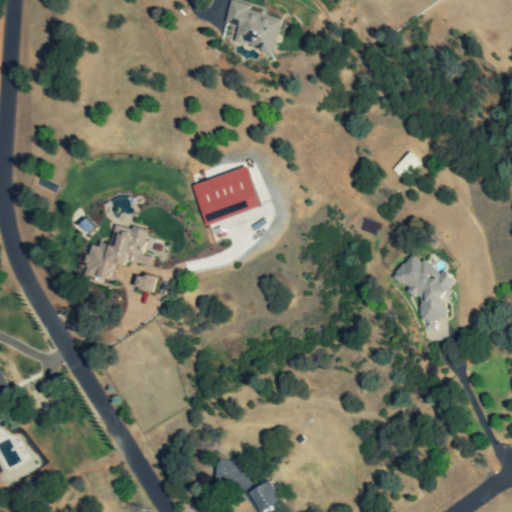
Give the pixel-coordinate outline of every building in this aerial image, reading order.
[(282,18),(248,9),(250,4),(231,0),(225,23),(236,25),(232,42),(273,52),(282,18)] [(391,168),(401,179),(419,163),(409,152),(391,168)] [(261,207),(249,166),(193,184),(206,225),(261,207)] [(84,273),(113,279),(116,264),(126,266),(127,260),(151,265),(153,257),(143,254),(148,230),(115,224),(111,246),(91,242),(84,273)] [(446,318),(444,294),(456,280),(448,274),(442,274),(425,260),(420,260),(412,253),(392,277),(402,285),(408,285),(409,297),(418,296),(420,319),(446,318)] [(142,276),(139,288),(154,291),(157,279),(142,276)] [(0,411),(3,410),(0,403),(0,393),(8,390),(0,371),(0,411)] [(254,467),(220,458),(214,482),(248,490),(254,467)]
